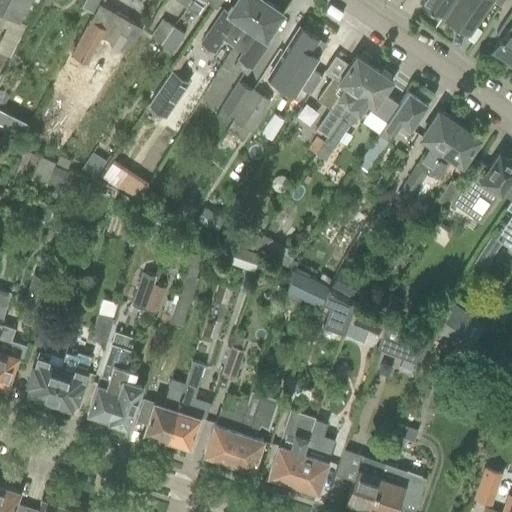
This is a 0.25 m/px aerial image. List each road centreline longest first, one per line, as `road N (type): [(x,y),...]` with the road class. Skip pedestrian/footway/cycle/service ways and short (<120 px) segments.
road 1 (tertiary): [(238,511),(0,433)]
road 2 (residential): [(511,113),(344,0)]
